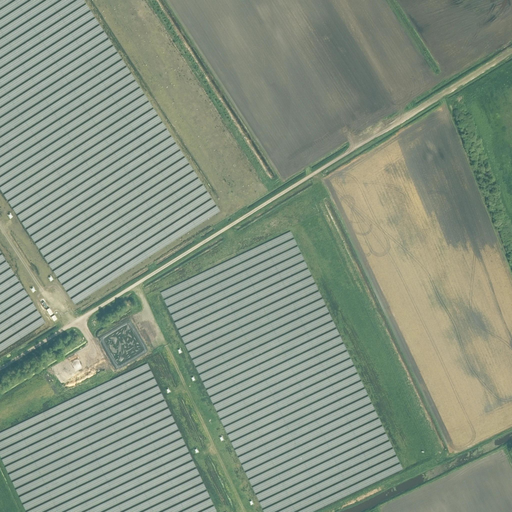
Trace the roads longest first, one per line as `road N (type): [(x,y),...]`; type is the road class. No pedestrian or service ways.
road 1 (unclassified): [(0,368),(376,134)]
road 2 (track): [(376,134),(511,51)]
